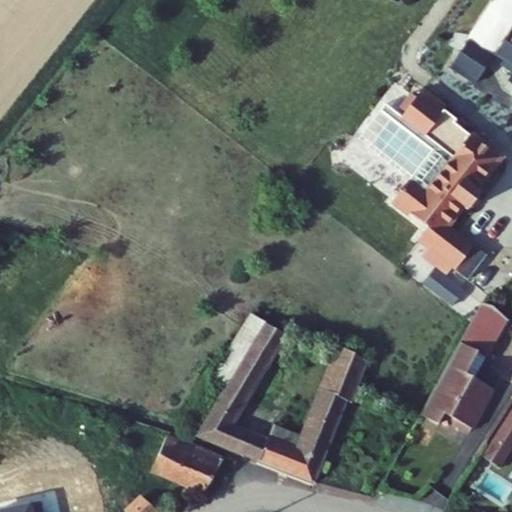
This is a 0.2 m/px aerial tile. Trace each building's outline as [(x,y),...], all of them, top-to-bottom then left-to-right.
[(511,76),(511,85),(511,87),(511,3),(509,1),(504,0),(503,0),(493,6),(469,43),(450,69),(476,87),(492,64),(511,76)] [(446,255),(486,286),(505,262),(466,231),(480,212),(486,217),(500,199),(495,195),(511,172),(511,159),(473,129),(476,126),(440,98),(436,103),(431,99),(419,114),(425,118),(421,123),(464,157),(435,193),(428,188),(413,207),(447,235),(439,245),(449,252),(446,255)] [(405,111),(377,147),(428,188),(435,193),(464,157),(421,123),(405,111)] [(469,321),(493,333),(506,309),(494,297),(483,293),(469,321)] [(227,385),(192,437),(239,455),(254,431),(234,422),(288,334),(266,322),(253,312),(212,378),(227,385)] [(493,333),(469,321),(460,338),(423,412),(420,418),(438,427),(443,416),(456,422),(453,426),(470,434),(492,390),(464,376),(476,354),(481,356),(493,333)] [(268,436),(259,462),(313,484),(348,397),(354,399),(369,360),(339,343),(299,432),(275,425),(268,436)] [(511,415),(483,460),(497,470),(511,446),(511,415)] [(254,431),(239,455),(259,462),(268,436),(254,431)] [(172,442),(157,474),(183,482),(180,489),(193,495),(208,486),(220,456),(188,443),(186,447),(172,442)] [(144,496),(126,511),(157,511),(158,511),(144,496)]
